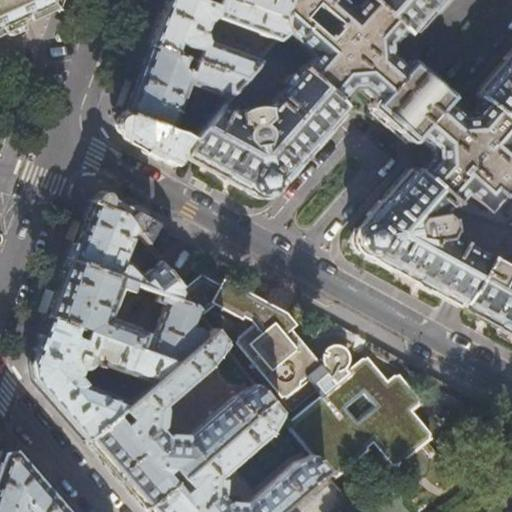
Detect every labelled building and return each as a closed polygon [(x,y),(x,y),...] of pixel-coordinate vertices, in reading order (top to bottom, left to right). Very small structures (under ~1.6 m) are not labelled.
[(0,0),(0,19),(12,14),(16,16),(26,12),(26,8),(30,7),(30,4),(39,0),(0,0)] [(279,20),(226,0),(162,0),(159,10),(146,45),(185,60),(188,49),(195,51),(192,62),(240,80),(256,63),(204,44),(201,38),(206,22),(212,19),(275,42),(283,33),(282,31),(281,30),(280,26),(279,24),(279,20)] [(226,0),(279,20),(279,17),(279,14),(280,10),(282,6),(283,3),(284,0),(226,0)] [(356,247),(360,250),(364,252),(368,252),(367,256),(420,284),(469,311),(511,333),(511,52),(475,93),(476,100),(480,104),(467,117),(458,118),(445,105),(449,101),(449,98),(409,62),(404,63),(401,67),(387,56),(386,46),(398,32),(402,35),(407,34),(436,0),(355,0),(347,10),(335,0),(284,0),(283,3),(282,6),(280,10),(279,14),(279,17),(279,20),(279,24),(280,26),(281,30),(282,31),(283,33),(307,55),(294,69),(340,110),(340,106),(336,102),(347,90),(358,89),(370,100),(366,105),(367,108),(406,143),(412,143),(415,139),(428,150),(428,161),(417,173),(414,170),(408,169),(361,222),(363,223),(358,227),(355,230),(353,237),(354,243),(356,247)] [(185,60),(146,45),(135,74),(133,80),(132,81),(121,111),(121,112),(160,129),(162,129),(168,130),(172,131),(175,132),(179,134),(181,135),(183,138),(186,140),(205,119),(199,112),(190,109),(181,120),(179,127),(170,123),(186,85),(223,99),(240,80),(192,62),(185,60)] [(340,110),(294,69),(259,109),(250,108),(246,108),(239,111),(234,115),(217,106),(205,119),(186,140),(179,153),(218,174),(245,188),(247,187),(249,190),(253,193),(257,194),(264,194),(268,192),(272,189),(275,183),(277,183),(285,174),(305,151),(324,130),(340,110)] [(121,111),(132,81),(126,79),(121,93),(115,108),(121,111)] [(160,129),(121,112),(118,119),(116,124),(122,139),(144,151),(172,166),(179,153),(186,140),(183,138),(181,135),(179,134),(175,132),(172,131),(168,130),(162,129),(160,129)] [(116,211),(131,229),(143,245),(152,224),(101,196),(88,201),(88,202),(116,211)] [(123,236),(131,229),(116,211),(88,202),(77,231),(66,261),(129,284),(156,294),(173,300),(175,291),(172,287),(175,285),(143,245),(137,250),(149,265),(136,275),(117,260),(119,254),(121,254),(127,237),(123,236)] [(126,292),(129,284),(66,261),(56,288),(50,303),(45,316),(116,342),(172,363),(199,340),(199,335),(197,330),(195,329),(193,328),(194,325),(188,323),(194,309),(192,307),(173,300),(156,294),(153,301),(162,305),(151,337),(133,331),(134,327),(105,316),(107,311),(108,311),(117,289),(126,292)] [(306,378),(321,395),(286,425),(311,456),(322,471),(329,479),(371,443),(391,467),(430,434),(408,409),(418,400),(397,374),(387,383),(365,357),(347,373),(343,369),(346,366),(347,360),(347,358),(346,354),(343,351),(340,349),(336,347),(333,348),(329,349),(324,353),(323,356),(322,362),(321,364),(271,313),(199,274),(178,289),(192,307),(194,309),(200,317),(216,303),(255,324),(234,342),(281,399),(306,378)] [(172,363),(116,342),(45,316),(34,347),(27,364),(30,379),(57,411),(83,440),(128,401),(81,385),(73,376),(75,375),(77,368),(80,368),(83,367),(87,364),(89,361),(149,383),(172,363)] [(199,340),(172,363),(149,383),(128,401),(83,440),(114,476),(142,508),(267,401),(255,385),(232,396),(185,437),(164,437),(157,427),(162,408),(207,369),(223,346),(211,330),(199,340)] [(273,511),(322,471),(311,456),(293,464),(242,506),(226,503),(217,492),(219,479),(272,436),(279,416),(267,401),(142,508),(145,511),(273,511)] [(0,511),(66,511),(11,448),(0,449),(0,511)]
